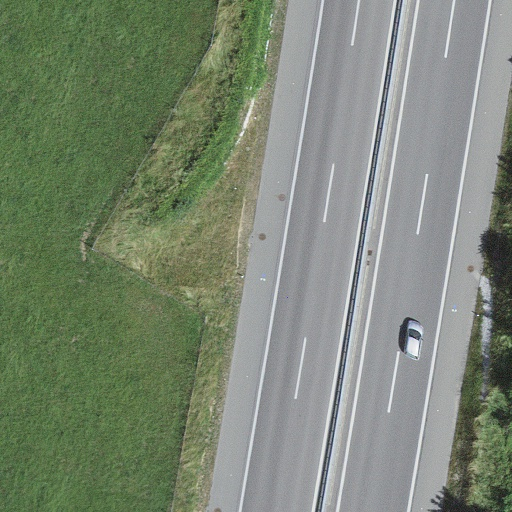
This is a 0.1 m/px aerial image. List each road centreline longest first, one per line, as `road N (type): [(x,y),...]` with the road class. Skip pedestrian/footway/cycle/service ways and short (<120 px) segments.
road 1 (motorway): [(357,0),(275,511)]
road 2 (motorway): [(374,511),(455,0)]
